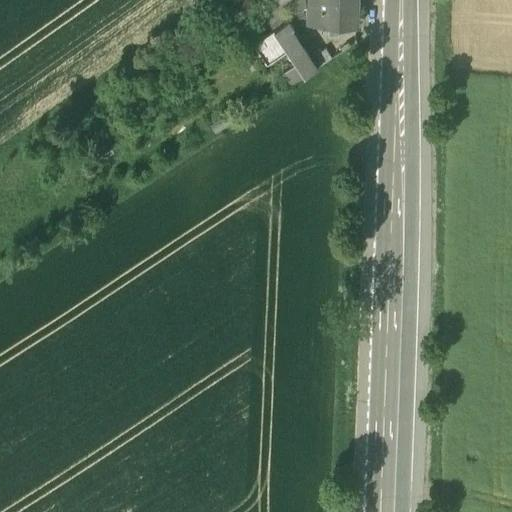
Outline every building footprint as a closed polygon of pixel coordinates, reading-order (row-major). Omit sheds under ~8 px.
[(359,0),(308,0),(308,23),(330,24),(330,30),(338,30),(338,28),(352,29),(352,24),(359,25),(359,0)] [(294,26),(289,19),(275,28),(289,49),(298,62),(309,55),(304,45),(308,43),(303,34),(298,37),(292,27),(294,26)] [(275,28),(253,43),(267,64),(289,49),(275,28)] [(326,47),(311,57),(317,67),(332,57),(326,47)] [(309,55),(298,62),(306,74),(316,67),(317,67),(311,57),(309,55)] [(298,62),(284,71),(292,83),(306,74),(298,62)]
